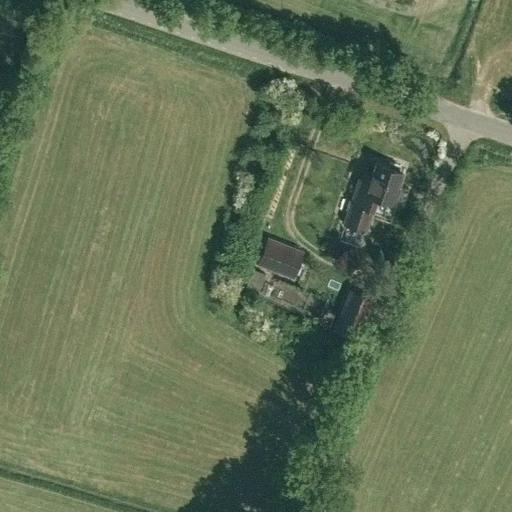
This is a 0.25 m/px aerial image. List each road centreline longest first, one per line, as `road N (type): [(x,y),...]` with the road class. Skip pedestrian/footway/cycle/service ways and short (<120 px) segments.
road 1 (unclassified): [(285,511),(457,116)]
road 2 (unclassified): [(457,116),(103,0)]
